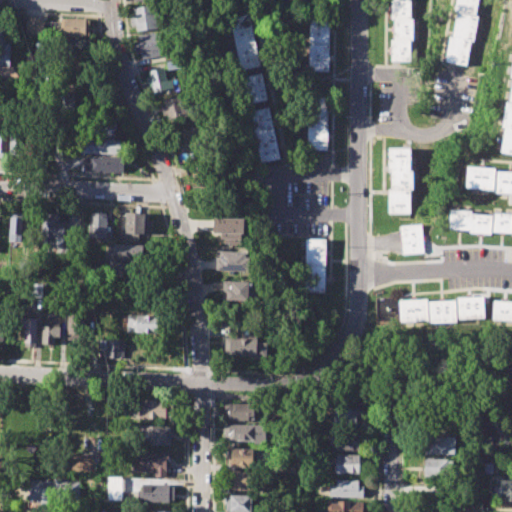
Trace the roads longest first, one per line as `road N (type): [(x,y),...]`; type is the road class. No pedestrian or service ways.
road 1 (residential): [(201,511),(193,283),(173,195),(126,79),(109,5)]
road 2 (residential): [(358,273),(339,352),(307,379),(202,385),(0,371)]
road 3 (residential): [(359,0),(358,273)]
road 4 (residential): [(173,195),(0,186)]
